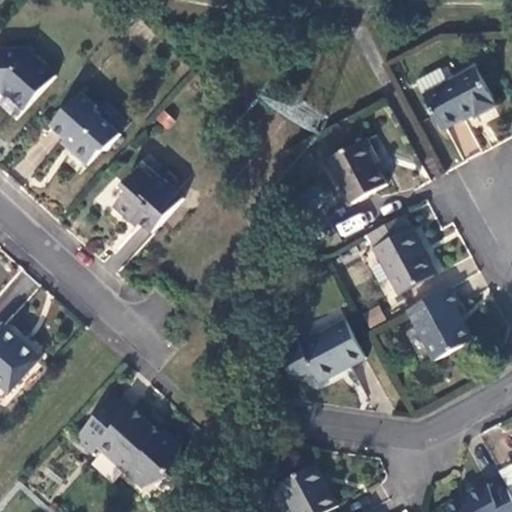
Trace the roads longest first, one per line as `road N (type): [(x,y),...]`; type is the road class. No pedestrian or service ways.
road 1 (residential): [(511,378),(419,448),(299,421)]
road 2 (residential): [(0,201),(169,351)]
